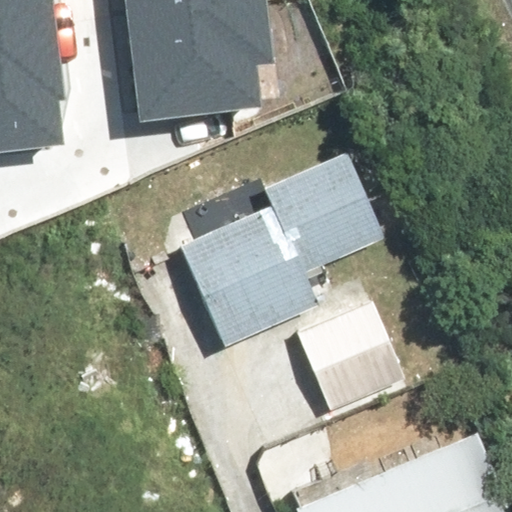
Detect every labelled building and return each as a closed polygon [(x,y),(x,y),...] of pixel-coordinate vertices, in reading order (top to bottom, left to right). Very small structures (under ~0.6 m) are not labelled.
[(0,0),(0,151),(43,148),(37,83),(56,81),(48,0),(0,0)] [(119,0),(137,105),(254,86),(248,50),(270,47),(262,0),(119,0)] [(380,240),(338,141),(241,181),(251,205),(183,233),(222,325),(318,285),(311,268),(380,240)] [(375,298),(297,329),(325,400),(403,369),(375,298)] [(173,372),(149,317),(100,338),(124,393),(173,372)] [(44,511),(139,511),(94,401),(13,434),(44,511)] [(511,511),(511,474),(486,414),(298,495),(305,511),(511,511)]
